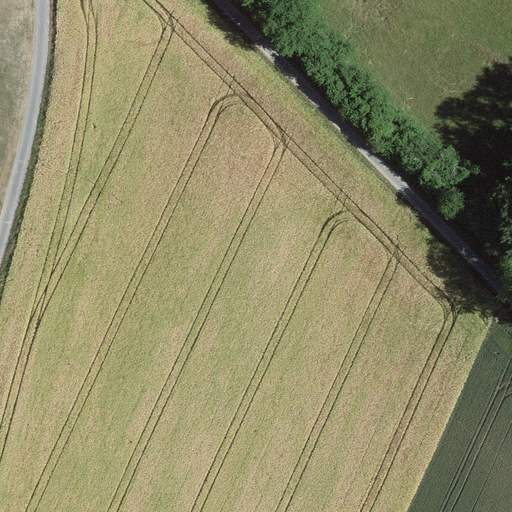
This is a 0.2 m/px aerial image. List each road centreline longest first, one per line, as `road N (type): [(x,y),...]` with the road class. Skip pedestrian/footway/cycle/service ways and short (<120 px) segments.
road 1 (track): [(511,289),(216,0)]
road 2 (track): [(39,0),(34,108),(0,246)]
